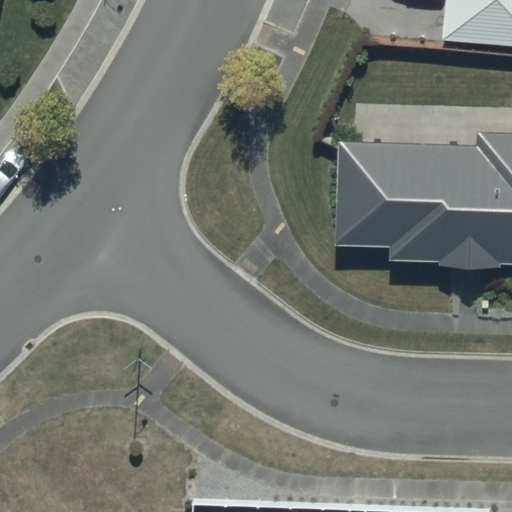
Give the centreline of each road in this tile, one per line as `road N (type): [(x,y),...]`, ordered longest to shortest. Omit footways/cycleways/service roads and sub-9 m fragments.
road 1 (residential): [(511,407),(439,406),(318,388),(207,314),(88,214)]
road 2 (residential): [(88,214),(208,0)]
road 3 (residential): [(0,300),(88,214)]
